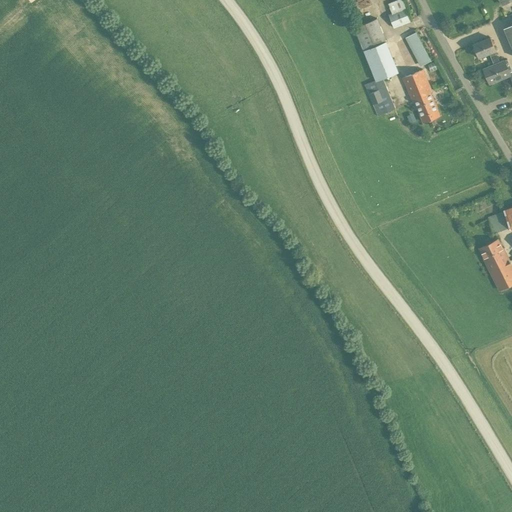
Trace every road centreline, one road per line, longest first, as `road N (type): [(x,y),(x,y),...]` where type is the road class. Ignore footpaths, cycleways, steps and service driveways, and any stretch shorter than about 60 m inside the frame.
road 1 (tertiary): [(511,473),(445,365),(325,202),(263,53),(226,0)]
road 2 (unclassified): [(511,160),(420,0)]
